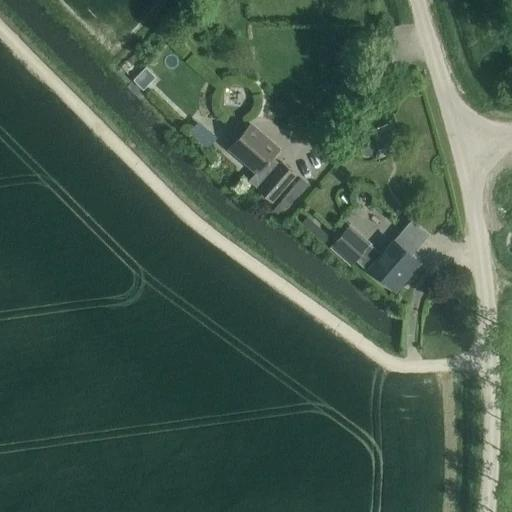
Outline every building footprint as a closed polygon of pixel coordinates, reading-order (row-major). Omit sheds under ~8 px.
[(143,89),(155,77),(144,66),(132,78),(143,89)] [(243,94),(259,94),(259,82),(243,82),(243,94)] [(280,163),(271,156),(277,148),(250,124),(229,148),(257,172),(249,181),(271,200),(294,173),(281,162),(280,163)] [(350,263),(361,251),(341,233),(330,244),(350,263)] [(361,251),(355,258),(368,269),(369,267),(395,289),(403,280),(401,278),(406,273),(408,275),(419,262),(393,240),(382,253),(370,242),(361,251)]
